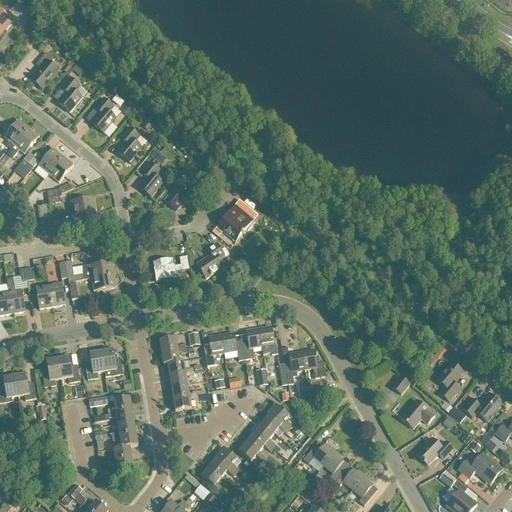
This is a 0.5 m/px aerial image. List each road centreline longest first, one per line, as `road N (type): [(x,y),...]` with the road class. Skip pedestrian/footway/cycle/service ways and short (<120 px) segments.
road 1 (unclassified): [(424,511),(337,360),(293,309),(263,301),(138,322)]
road 2 (residential): [(126,240),(108,174),(26,103),(0,99)]
road 3 (unclassified): [(138,322),(0,348)]
road 4 (residential): [(161,440),(138,322)]
